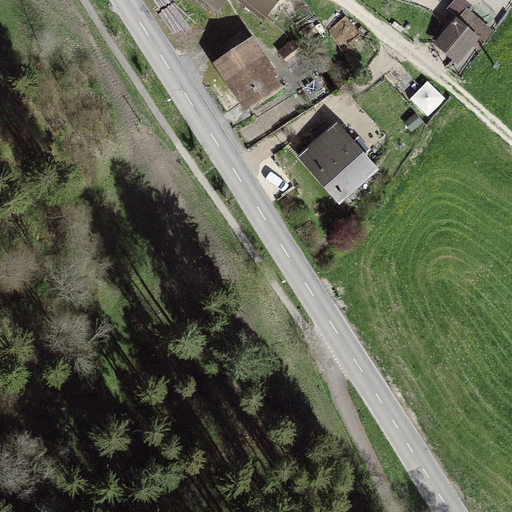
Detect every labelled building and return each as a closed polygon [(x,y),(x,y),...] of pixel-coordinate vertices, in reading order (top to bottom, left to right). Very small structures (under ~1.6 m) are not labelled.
[(243,0),(262,15),(274,0),(243,0)] [(474,38),(457,23),(439,44),(456,59),(474,38)] [(281,54),(288,64),(304,53),(296,42),(281,54)] [(220,65),(247,105),(279,83),(253,43),(220,65)] [(322,73),(331,66),(320,50),(310,56),(322,73)] [(340,195),(368,170),(335,132),(307,157),(340,195)]
